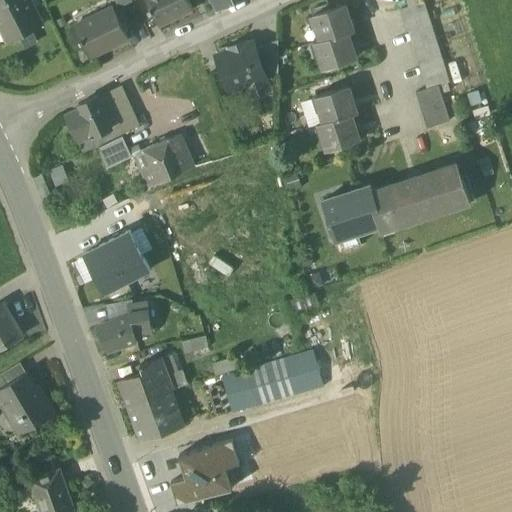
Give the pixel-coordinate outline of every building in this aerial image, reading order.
[(0,0),(0,28),(7,42),(43,24),(30,0),(0,0)] [(145,0),(156,21),(169,15),(171,19),(192,8),(187,0),(145,0)] [(211,0),(216,9),(237,0),(211,0)] [(398,0),(401,9),(423,2),(422,0),(398,0)] [(401,9),(405,21),(427,14),(423,2),(401,9)] [(316,28),(320,40),(320,41),(347,32),(347,33),(353,31),(345,5),(330,10),(330,9),(312,15),(312,17),(314,16),(318,28),(316,28)] [(82,42),(90,58),(106,50),(105,49),(128,37),(113,7),(73,27),(81,42),(82,42)] [(405,21),(408,32),(431,25),(427,14),(405,21)] [(169,15),(156,21),(158,25),(171,19),(169,15)] [(408,32),(412,43),(434,36),(431,25),(408,32)] [(355,57),(347,33),(347,32),(320,41),(320,40),(314,42),(315,44),(316,43),(320,55),(319,56),(323,69),(341,63),(341,62),(355,57)] [(412,43),(415,54),(438,47),(434,36),(412,43)] [(255,48),(267,80),(278,76),(278,39),(255,48)] [(242,89),(247,87),(264,81),(267,80),(255,48),(253,42),(245,45),(230,51),(216,56),(226,82),(225,85),(227,92),(233,95),(240,92),(242,89)] [(229,47),(230,51),(245,45),(244,42),(229,47)] [(415,54),(419,66),(441,59),(438,47),(415,54)] [(419,66),(423,77),(445,70),(441,59),(419,66)] [(423,77),(426,89),(438,85),(448,82),(445,70),(423,77)] [(267,88),(264,81),(247,87),(250,95),(267,88)] [(111,128),(115,137),(140,125),(122,85),(97,97),(108,121),(111,128)] [(415,92),(418,104),(441,97),(438,85),(426,89),(415,92)] [(320,110),(323,122),(324,123),(351,114),(351,115),(356,113),(348,87),(334,92),(333,91),(315,97),(316,99),(317,98),(321,110),(320,110)] [(80,108),(80,109),(93,135),(93,136),(111,128),(108,121),(97,97),(97,96),(78,105),(80,108)] [(418,104),(422,115),(445,108),(441,97),(418,104)] [(449,121),(445,108),(422,115),(426,128),(449,121)] [(78,142),(93,135),(80,109),(65,115),(78,142)] [(359,139),(351,115),(351,114),(324,123),(323,122),(318,124),(318,126),(320,125),(323,137),(322,137),(326,151),(345,145),(344,144),(359,139)] [(78,142),(83,153),(115,137),(111,128),(93,136),(93,135),(78,142)] [(180,134),(157,144),(172,177),(194,166),(180,134)] [(98,149),(107,168),(134,156),(134,154),(140,151),(138,146),(128,152),(121,138),(98,149)] [(149,187),(172,177),(157,144),(140,151),(134,154),(134,156),(149,187)] [(390,184),(371,190),(376,205),(372,207),(378,225),(380,230),(381,230),(382,230),(382,229),(393,225),(394,226),(406,222),(406,221),(419,217),(420,217),(455,206),(455,205),(467,201),(467,202),(469,202),(461,176),(459,176),(455,163),(434,170),(435,173),(391,186),(390,184)] [(356,231),(378,225),(372,207),(376,205),(371,190),(370,187),(340,196),(339,195),(322,200),(329,221),(330,221),(336,238),(337,238),(337,236),(356,230),(356,231)] [(141,226),(130,232),(142,254),(152,248),(141,226)] [(130,232),(129,230),(106,242),(127,281),(150,269),(142,254),(130,232)] [(106,242),(83,254),(84,256),(95,278),(103,293),(127,281),(106,242)] [(84,256),(73,262),(84,283),(95,278),(84,256)] [(313,292),(291,299),(295,311),(317,303),(313,292)] [(97,307),(104,323),(131,315),(129,306),(128,300),(97,307)] [(2,302),(0,303),(0,347),(21,335),(2,302)] [(132,315),(135,334),(150,331),(146,303),(129,306),(131,315),(132,315)] [(96,326),(107,350),(136,339),(135,334),(132,315),(131,315),(104,323),(96,326)] [(178,328),(182,341),(202,336),(198,323),(178,328)] [(208,347),(205,335),(202,336),(182,341),(185,353),(208,347)] [(244,371),(254,407),(323,386),(312,351),(244,371)] [(172,389),(167,376),(160,357),(138,365),(141,371),(119,380),(128,405),(172,389)] [(19,363),(0,374),(7,385),(26,374),(19,363)] [(183,370),(167,376),(172,389),(187,383),(188,383),(183,370)] [(0,389),(0,402),(18,433),(54,411),(42,393),(39,395),(26,374),(7,385),(0,389)] [(184,424),(172,389),(128,405),(127,406),(140,440),(184,424)] [(179,456),(186,477),(193,475),(200,497),(233,487),(227,467),(240,463),(233,439),(179,456)] [(75,511),(61,470),(33,480),(44,511),(75,511)] [(177,503),(200,497),(193,475),(186,477),(171,482),(177,503)]
